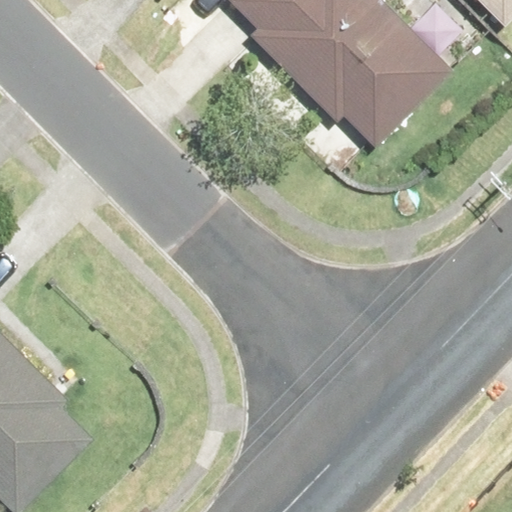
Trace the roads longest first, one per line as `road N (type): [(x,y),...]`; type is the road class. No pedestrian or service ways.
road 1 (residential): [(0,36),(378,416)]
road 2 (residential): [(511,280),(378,416)]
road 3 (residential): [(378,416),(284,511)]
